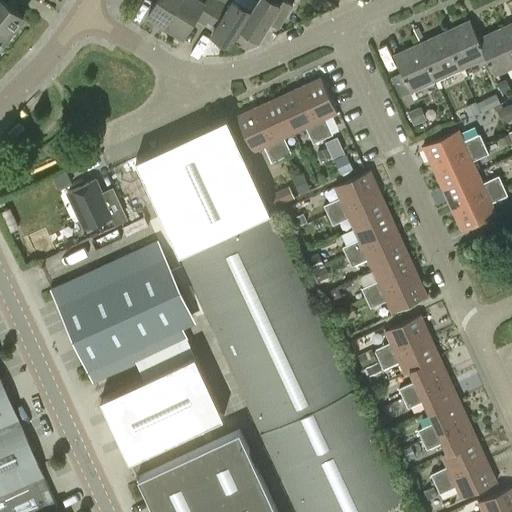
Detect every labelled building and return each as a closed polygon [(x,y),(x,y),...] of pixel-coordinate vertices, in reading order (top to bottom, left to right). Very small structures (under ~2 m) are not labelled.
[(2,0),(0,0),(0,36),(4,40),(23,16),(2,0)] [(165,26),(181,0),(155,0),(147,15),(165,26)] [(197,0),(181,0),(165,26),(183,37),(201,8),(210,14),(217,2),(216,1),(216,0),(205,0),(203,4),(197,0)] [(217,2),(210,14),(220,19),(211,34),(230,45),(241,27),(250,11),(256,0),(234,0),(234,1),(231,0),(216,0),(216,1),(217,2)] [(273,0),(256,0),(250,11),(241,27),(259,38),(269,23),(279,29),(293,6),(283,0),(282,0),(280,4),(273,0)] [(470,20),(444,32),(461,69),(485,58),(478,38),(470,20)] [(511,67),(511,42),(505,26),(478,38),(485,58),(493,76),(511,67)] [(444,32),(419,43),(436,81),(461,69),(444,32)] [(436,81),(419,43),(393,55),(410,92),(436,81)] [(333,134),(326,118),(337,113),(321,77),(300,87),(323,138),(333,134)] [(300,87),(279,97),(295,132),(306,127),(313,143),(323,138),(300,87)] [(471,113),(500,104),(498,95),(468,104),(471,113)] [(295,132),(279,97),(257,106),(281,158),(291,153),(284,137),(295,132)] [(511,119),(511,106),(511,104),(496,111),(503,124),(511,119)] [(281,158),(257,106),(236,116),(252,152),(264,146),(271,162),(281,158)] [(408,112),(414,125),(426,120),(421,107),(408,112)] [(136,160),(178,250),(269,209),(227,118),(136,160)] [(480,133),(463,141),(458,130),(423,146),(432,167),(484,143),(480,133)] [(332,155),(344,151),(338,134),(326,138),(332,155)] [(484,143),(432,167),(442,188),(478,172),(472,160),(489,153),(484,143)] [(88,173),(108,164),(102,151),(82,160),(88,173)] [(334,186),(339,197),(324,204),(328,214),(380,191),(370,170),(334,186)] [(482,182),(478,172),(442,188),(452,209),(503,186),(498,174),(482,182)] [(122,200),(111,175),(101,179),(113,205),(122,200)] [(95,179),(68,192),(84,229),(112,217),(95,179)] [(289,185),(267,196),(272,208),(295,197),(289,185)] [(508,195),(503,186),(452,209),(461,230),(497,214),(491,202),(508,195)] [(380,191),(328,214),(333,224),(348,217),(353,228),(389,212),(380,191)] [(353,389),(270,210),(269,209),(178,250),(179,253),(262,431),(299,511),(371,511),(403,497),(353,389)] [(353,228),(358,239),(343,246),(348,256),(399,233),(389,212),(353,228)] [(408,254),(399,233),(348,256),(352,266),(367,259),(373,270),(408,254)] [(195,322),(157,240),(51,288),(93,380),(187,337),(183,327),(195,322)] [(373,270),(377,280),(362,287),(367,298),(418,275),(408,254),(373,270)] [(418,275),(367,298),(371,307),(386,300),(392,313),(427,296),(418,275)] [(357,314),(352,304),(339,309),(344,320),(357,314)] [(384,330),(389,342),(374,348),(379,358),(430,335),(420,314),(384,330)] [(439,356),(430,335),(379,358),(383,369),(399,362),(404,374),(410,372),(439,356)] [(362,366),(377,359),(372,349),(357,355),(362,366)] [(195,354),(101,397),(123,444),(127,453),(130,459),(223,416),(220,410),(195,354)] [(410,372),(414,381),(399,388),(404,398),(449,377),(439,356),(410,372)] [(0,511),(60,511),(0,375),(0,511)] [(449,377),(404,398),(408,407),(423,400),(428,412),(458,398),(449,377)] [(428,412),(433,422),(418,429),(423,440),(468,419),(458,398),(428,412)] [(468,419),(423,440),(427,449),(442,442),(447,452),(478,440),(468,419)] [(278,511),(240,429),(138,477),(153,511),(278,511)] [(441,455),(446,466),(431,474),(436,484),(487,461),(478,440),(447,452),(441,455)] [(497,482),(487,461),(436,484),(440,494),(455,486),(461,498),(497,482)] [(511,485),(477,502),(482,511),(509,511),(511,511),(511,485)]
